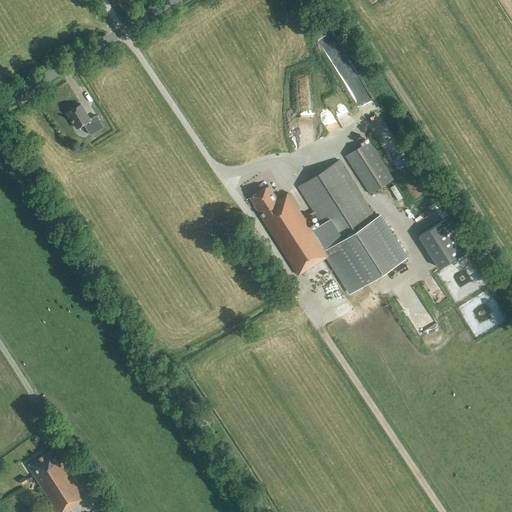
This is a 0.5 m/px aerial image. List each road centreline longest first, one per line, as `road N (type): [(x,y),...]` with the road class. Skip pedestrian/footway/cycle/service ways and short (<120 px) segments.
road 1 (track): [(215,169),(443,511)]
road 2 (track): [(340,0),(511,265)]
road 3 (tertiary): [(0,108),(176,0)]
road 4 (track): [(124,31),(215,169),(242,171)]
